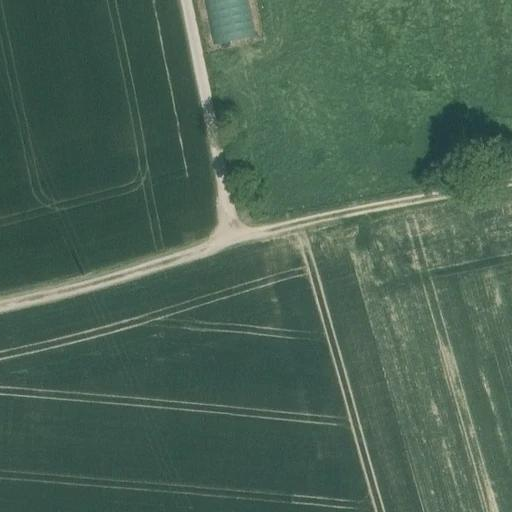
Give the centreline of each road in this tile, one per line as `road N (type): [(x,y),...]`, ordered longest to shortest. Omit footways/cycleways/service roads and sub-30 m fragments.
road 1 (track): [(511,183),(235,238),(0,307)]
road 2 (track): [(235,238),(185,0)]
